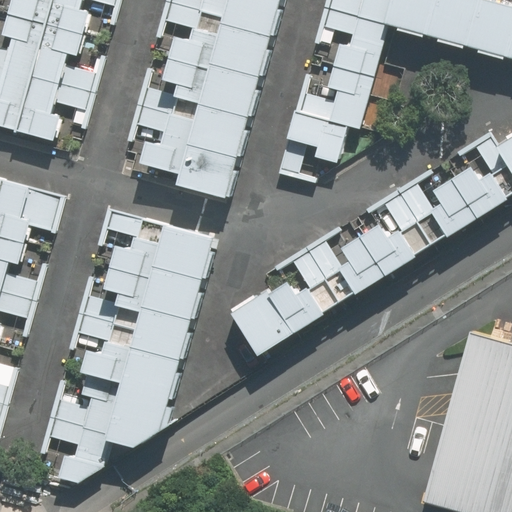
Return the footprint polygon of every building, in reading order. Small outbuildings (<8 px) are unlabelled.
[(0,126),(60,141),(66,114),(56,112),(59,99),(90,107),(85,127),(93,129),(111,55),(103,53),(99,69),(80,65),(76,80),(65,77),(71,53),(86,56),(97,11),(85,8),(87,0),(101,0),(118,4),(114,23),(119,24),(124,0),(15,0),(7,33),(16,35),(9,63),(1,61),(5,46),(0,44),(0,84),(3,86),(1,96),(0,95),(0,126)] [(282,34),(289,7),(285,6),(287,0),(208,0),(207,4),(196,1),(196,0),(167,0),(158,36),(165,38),(170,20),(201,28),(198,38),(183,34),(172,77),(184,80),(180,95),(154,88),(159,69),(151,67),(132,140),(147,143),(152,126),(171,131),(168,143),(155,140),(149,161),(188,171),(185,183),(239,197),(246,169),(242,168),(246,153),(249,154),(256,128),(252,127),(255,114),(262,115),(269,88),(263,87),(267,74),(272,75),(279,47),(274,46),(277,33),(282,34)] [(510,59),(511,54),(511,0),(327,0),(317,41),(324,43),(329,27),(359,35),(356,46),(344,43),(333,86),(314,81),(316,74),(308,73),(282,174),(317,184),(321,167),(313,165),(319,144),(323,145),(320,156),(343,162),(352,125),(367,129),(395,22),(405,25),(403,31),(430,38),(431,33),(445,37),(444,42),(471,49),(472,44),(483,47),(482,52),(510,59)] [(236,307),(267,356),(334,313),(331,309),(361,290),(364,294),(425,256),(423,252),(453,233),(456,236),(511,200),(511,139),(502,146),(492,130),(459,151),(463,157),(480,147),(496,172),(488,177),(478,162),(438,188),(447,203),(438,208),(422,181),(436,172),(433,167),(369,208),(373,214),(388,205),(404,230),(396,235),(387,222),(349,246),(356,257),(344,265),(329,240),(346,229),(343,224),(276,266),(280,271),(297,260),(312,285),(304,290),(296,277),(274,291),(271,285),(236,307)] [(19,289),(8,286),(14,261),(26,264),(36,225),(60,231),(69,195),(0,177),(0,437),(5,438),(24,367),(3,362),(9,339),(4,338),(8,323),(0,321),(0,316),(2,308),(30,315),(25,334),(32,336),(51,263),(44,261),(39,280),(22,276),(19,289)] [(85,370),(93,373),(87,394),(98,397),(95,405),(67,397),(71,380),(64,379),(44,453),(61,457),(66,439),(83,444),(80,454),(69,451),(62,476),(84,482),(109,468),(118,437),(145,444),(178,423),(182,405),(175,403),(177,395),(181,396),(188,371),(183,370),(187,356),(192,357),(199,330),(195,329),(199,315),(203,316),(210,289),(206,288),(210,275),(214,276),(221,250),(217,249),(221,234),(111,205),(101,244),(106,245),(111,228),(141,236),(138,246),(125,243),(114,286),(127,290),(125,300),(95,292),(99,275),(93,274),(73,347),(79,349),(84,332),(111,339),(109,350),(91,345),(85,370)] [(511,511),(511,341),(476,332),(431,490),(511,511)]
